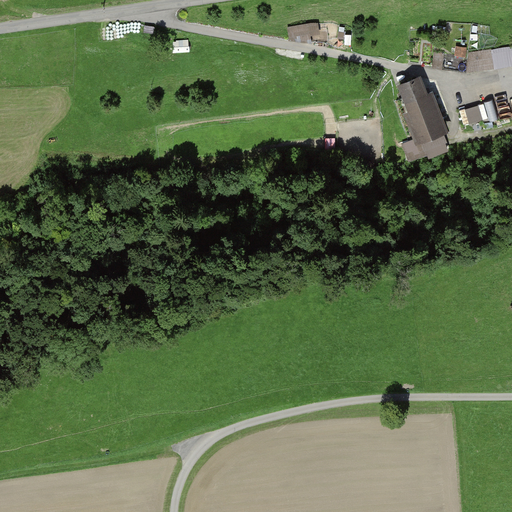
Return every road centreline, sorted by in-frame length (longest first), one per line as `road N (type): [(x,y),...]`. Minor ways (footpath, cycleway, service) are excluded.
road 1 (unclassified): [(175,511),(193,458),(234,428),(373,397),(511,398)]
road 2 (unclassified): [(203,0),(0,29)]
road 3 (track): [(202,446),(0,478)]
